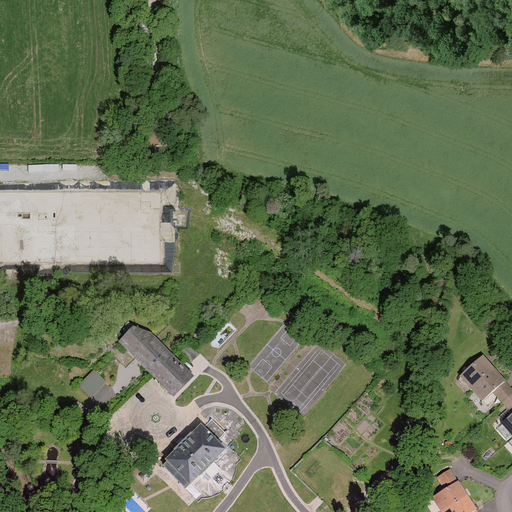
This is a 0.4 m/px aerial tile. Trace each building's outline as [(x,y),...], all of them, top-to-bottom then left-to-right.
[(140,135),(140,148),(161,147),(160,134),(140,135)] [(137,356),(155,339),(151,335),(134,329),(123,341),(137,356)] [(157,375),(174,358),(155,339),(137,356),(157,375)] [(174,358),(157,375),(174,392),(191,375),(174,358)] [(460,380),(471,392),(495,372),(484,359),(460,380)] [(106,382),(94,371),(78,387),(90,398),(106,382)] [(507,385),(495,372),(471,392),(483,406),(495,396),(507,385)] [(511,391),(507,385),(495,396),(511,414),(511,391)] [(511,419),(503,428),(511,438),(511,419)] [(212,422),(163,469),(185,492),(225,453),(215,444),(225,434),(212,422)] [(440,511),(466,494),(450,469),(436,478),(443,489),(431,497),(440,511)] [(466,494),(440,511),(477,511),(466,494)]
